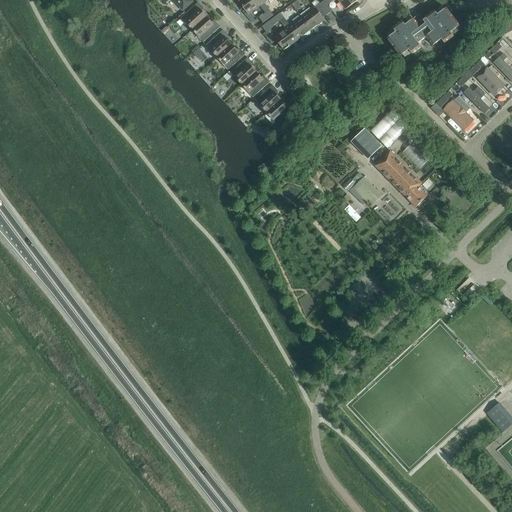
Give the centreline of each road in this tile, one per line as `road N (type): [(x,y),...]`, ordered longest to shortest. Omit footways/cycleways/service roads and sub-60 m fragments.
road 1 (trunk): [(235,511),(0,203)]
road 2 (trunk): [(0,218),(224,511)]
road 3 (unclassified): [(361,345),(457,250)]
